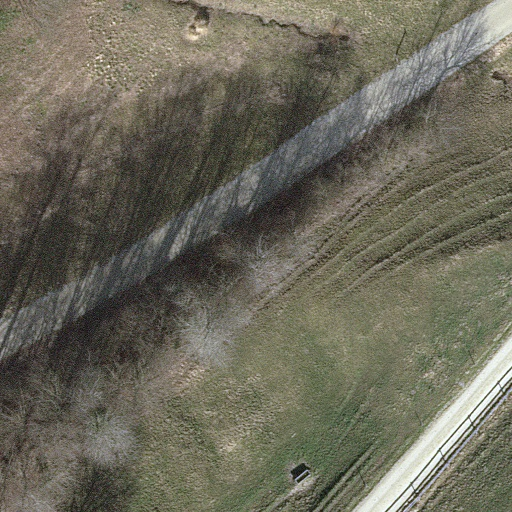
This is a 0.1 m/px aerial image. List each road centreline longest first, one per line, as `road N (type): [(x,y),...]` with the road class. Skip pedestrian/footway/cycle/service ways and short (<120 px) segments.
road 1 (track): [(511,18),(103,300),(0,358)]
road 2 (track): [(511,359),(372,511)]
